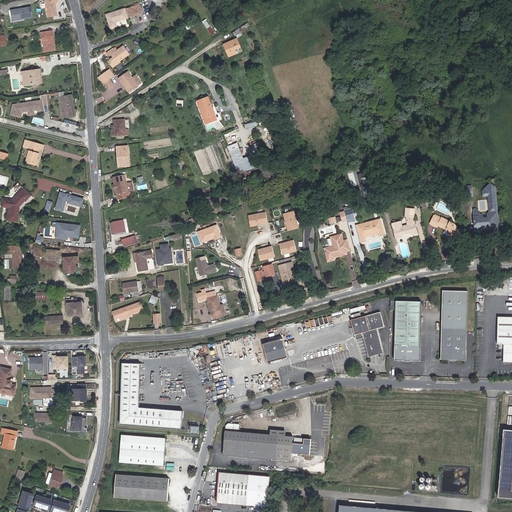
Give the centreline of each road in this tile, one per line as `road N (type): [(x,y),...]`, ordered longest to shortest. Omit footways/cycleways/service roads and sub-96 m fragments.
road 1 (residential): [(106,339),(208,331),(406,278),(511,264)]
road 2 (unclassified): [(188,511),(210,427),(225,409),(334,381),(511,386)]
road 3 (residential): [(72,0),(84,53),(106,339)]
road 4 (unknown): [(259,317),(249,264),(263,235),(307,228),(323,300)]
road 5 (unknown): [(371,382),(347,339),(327,335),(241,376),(241,405)]
road 6 (residential): [(106,339),(103,439),(85,511)]
road 7 (unknown): [(209,400),(186,362),(155,369),(151,396),(198,407)]
